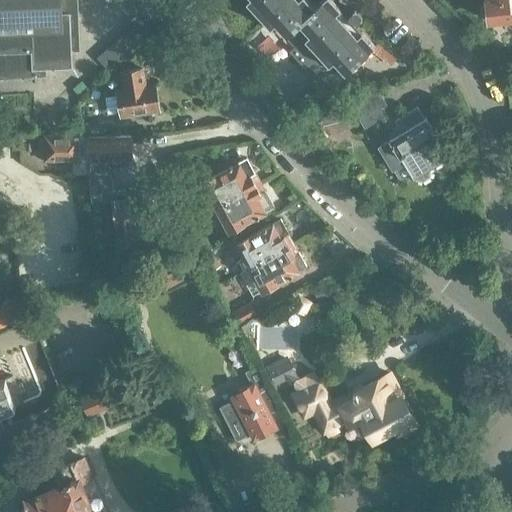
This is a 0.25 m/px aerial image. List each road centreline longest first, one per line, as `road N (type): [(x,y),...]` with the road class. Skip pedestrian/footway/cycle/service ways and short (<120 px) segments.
road 1 (residential): [(195,0),(281,138),(335,194),(486,311)]
road 2 (residential): [(486,311),(505,228),(489,107),(470,62),(412,0)]
road 3 (residential): [(340,511),(461,461),(505,429)]
